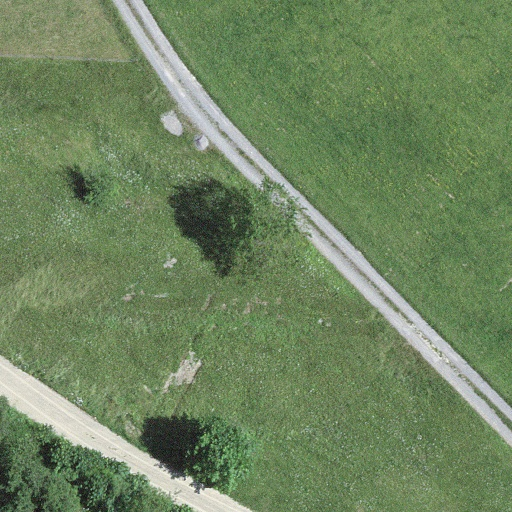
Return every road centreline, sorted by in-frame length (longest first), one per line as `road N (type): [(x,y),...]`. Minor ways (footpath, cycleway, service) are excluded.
road 1 (unclassified): [(511,427),(200,108),(127,0)]
road 2 (unclassified): [(227,511),(123,457),(0,370)]
